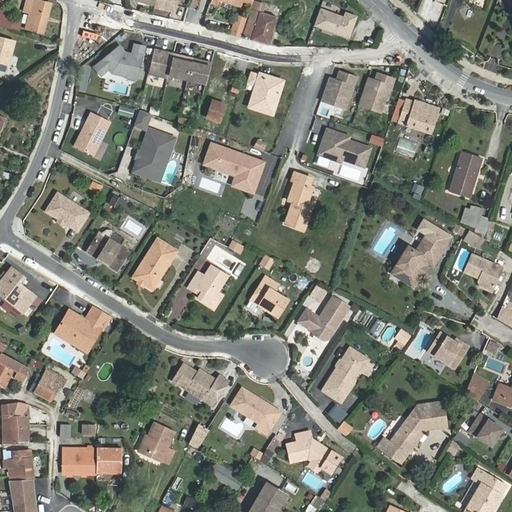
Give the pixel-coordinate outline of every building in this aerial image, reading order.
[(34,0),(27,0),(24,11),(30,13),(26,29),(43,33),(51,4),(34,0)] [(136,0),(138,1),(175,10),(177,0),(136,0)] [(16,17),(17,12),(0,8),(0,24),(19,29),(21,18),(16,17)] [(269,45),(277,17),(252,10),(243,38),(269,45)] [(236,16),(231,34),(240,37),(246,20),(236,16)] [(0,38),(0,69),(5,71),(6,64),(9,65),(14,42),(0,38)] [(119,47),(94,68),(101,75),(108,69),(112,73),(126,76),(130,74),(131,68),(139,70),(144,47),(134,45),(132,55),(129,54),(127,56),(124,55),(124,53),(119,47)] [(174,55),(154,50),(148,76),(168,81),(169,78),(174,55)] [(189,82),(194,59),(174,55),(169,78),(189,82)] [(207,87),(213,64),(194,59),(189,82),(207,87)] [(130,74),(126,76),(137,79),(139,70),(131,68),(130,74)] [(321,100),(346,109),(357,77),(340,71),(337,80),(336,84),(328,81),(321,100)] [(251,72),(247,84),(255,87),(249,107),(273,115),(283,81),(259,74),(259,75),(251,72)] [(366,83),(359,104),(383,113),(387,100),(390,100),(397,79),(380,74),(377,81),(376,86),(366,83)] [(377,81),(368,77),(366,83),(376,86),(377,81)] [(207,119),(223,125),(232,99),(227,98),(225,104),(213,101),(207,119)] [(406,99),(399,121),(406,124),(405,127),(431,135),(440,108),(414,100),(414,102),(406,99)] [(118,114),(133,118),(134,110),(120,107),(118,114)] [(140,110),(134,126),(145,130),(151,114),(140,110)] [(76,147),(92,155),(109,121),(90,112),(81,131),(83,132),(76,147)] [(188,128),(191,120),(179,116),(177,124),(188,128)] [(205,125),(222,130),(223,125),(207,119),(205,125)] [(149,129),(133,172),(156,181),(161,166),(156,164),(159,154),(168,158),(175,139),(149,129)] [(334,132),(327,129),(325,136),(332,139),(334,132)] [(348,140),(349,137),(334,132),(332,139),(325,136),(319,154),(341,162),(342,159),(364,167),(371,148),(348,140)] [(372,134),(370,141),(381,145),(384,138),(372,134)] [(266,144),(259,140),(255,147),(262,151),(266,144)] [(259,161),(211,143),(203,164),(235,176),(245,179),(241,189),(253,193),(260,174),(255,172),(259,161)] [(156,181),(159,182),(168,158),(159,154),(156,164),(161,166),(156,181)] [(303,165),(309,167),(310,163),(305,162),(307,156),(303,154),(301,160),(303,165)] [(469,197),(481,160),(463,154),(451,191),(469,197)] [(260,174),(264,162),(259,161),(255,172),(260,174)] [(295,181),(288,200),(293,202),(285,223),(304,230),(312,208),(306,206),(313,187),(310,186),(313,179),(295,173),(292,180),(295,181)] [(390,173),(387,178),(398,185),(401,180),(390,173)] [(245,179),(235,176),(232,185),(241,189),(245,179)] [(91,181),(88,189),(99,194),(102,185),(91,181)] [(414,192),(420,195),(424,186),(417,184),(414,192)] [(78,231),(89,213),(57,193),(46,211),(59,219),(63,222),(64,223),(78,231)] [(124,200),(115,195),(111,204),(120,208),(124,200)] [(466,209),(463,216),(480,221),(482,214),(466,209)] [(480,221),(463,216),(461,224),(478,229),(480,221)] [(491,221),(485,240),(489,242),(495,222),(491,221)] [(457,225),(453,231),(461,235),(464,229),(457,225)] [(101,234),(110,240),(115,233),(110,231),(106,232),(101,234)] [(469,231),(464,239),(477,247),(482,239),(469,231)] [(117,270),(128,252),(120,246),(117,245),(110,240),(101,234),(99,233),(87,251),(100,259),(102,261),(105,263),(117,270)] [(115,233),(110,240),(117,245),(120,246),(125,239),(115,233)] [(408,247),(392,274),(414,287),(429,262),(434,254),(439,256),(446,245),(428,235),(417,253),(408,247)] [(144,284),(153,290),(177,251),(158,239),(133,277),(139,281),(142,283),(144,284)] [(242,245),(233,240),(230,247),(238,252),(242,245)] [(434,265),(439,256),(434,254),(429,262),(434,265)] [(479,282),(494,288),(503,267),(472,254),(464,272),(480,279),(479,282)] [(274,260),(266,255),(260,264),(269,269),(274,260)] [(198,272),(188,288),(194,293),(197,289),(202,293),(199,296),(198,299),(209,306),(218,294),(229,276),(211,265),(204,276),(198,272)] [(25,279),(12,268),(0,283),(0,293),(23,312),(35,297),(20,285),(25,279)] [(251,300),(260,305),(278,317),(288,300),(274,291),(278,285),(266,277),(251,300)] [(481,287),(492,292),(494,288),(479,282),(481,287)] [(326,293),(317,286),(310,297),(320,303),(326,293)] [(209,306),(214,309),(222,296),(218,294),(209,306)] [(260,305),(251,300),(247,306),(256,312),(260,305)] [(329,304),(320,318),(307,310),(299,322),(306,327),(307,326),(313,330),(314,334),(323,341),(329,340),(345,314),(329,304)] [(103,330),(111,317),(94,306),(85,319),(70,310),(59,328),(73,337),(75,333),(78,335),(72,344),(87,353),(101,329),(103,330)] [(511,316),(501,309),(497,319),(511,327),(511,316)] [(369,332),(378,338),(386,324),(377,318),(369,332)] [(398,337),(406,343),(411,336),(404,330),(398,337)] [(460,346),(455,342),(441,333),(428,352),(455,369),(469,348),(462,343),(460,346)] [(490,340),(486,349),(495,353),(499,344),(490,340)] [(369,360),(350,348),(342,362),(338,368),(323,391),(341,403),(369,360)] [(2,354),(0,357),(0,384),(5,387),(14,370),(17,372),(14,377),(22,381),(28,369),(2,354)] [(196,372),(185,365),(174,381),(211,405),(227,381),(218,375),(215,380),(201,371),(199,374),(196,372)] [(30,390),(50,400),(62,378),(47,369),(41,380),(37,378),(30,390)] [(78,369),(75,375),(82,379),(86,373),(78,369)] [(471,381),(483,389),(487,383),(474,374),(471,381)] [(483,389),(471,381),(465,394),(476,401),(483,389)] [(499,384),(493,400),(511,407),(511,387),(511,389),(499,384)] [(151,385),(148,389),(154,393),(157,389),(151,385)] [(258,424),(256,428),(267,435),(281,412),(242,387),(231,406),(258,424)] [(382,451),(401,465),(425,433),(433,423),(445,421),(443,409),(452,408),(451,401),(418,405),(389,442),(382,451)] [(17,403),(2,405),(3,444),(29,442),(28,411),(18,412),(17,403)] [(452,408),(443,409),(445,421),(454,420),(452,408)] [(480,415),(469,431),(491,445),(502,429),(480,415)] [(169,464),(175,450),(168,447),(175,431),(155,422),(142,450),(162,458),(161,460),(169,464)] [(352,428),(344,422),(338,430),(346,436),(352,428)] [(197,449),(208,430),(207,429),(198,423),(188,444),(197,449)] [(82,435),(95,435),(95,425),(83,424),(82,435)] [(70,438),(71,425),(61,425),(60,438),(70,438)] [(297,442),(286,445),(291,463),(308,459),(311,461),(322,468),(331,473),(341,457),(312,439),(310,432),(295,435),(297,442)] [(461,433),(457,439),(464,445),(469,438),(461,433)] [(451,439),(442,434),(438,441),(447,446),(451,439)] [(267,449),(272,453),(279,442),(274,438),(267,449)] [(377,446),(382,451),(389,442),(383,438),(377,446)] [(460,446),(454,442),(449,451),(455,455),(460,446)] [(96,473),(122,473),(122,449),(97,448),(97,449),(96,473)] [(97,449),(81,449),(81,450),(65,450),(64,473),(96,473),(97,449)] [(267,449),(261,458),(268,463),(273,454),(272,453),(267,449)] [(4,452),(4,468),(8,468),(10,481),(34,479),(30,450),(4,452)] [(252,455),(259,460),(263,455),(255,450),(252,455)] [(311,461),(308,466),(319,473),(322,468),(311,461)] [(215,463),(209,473),(237,490),(243,480),(215,463)] [(472,480),(480,485),(467,508),(473,511),(491,511),(506,486),(478,470),(472,480)] [(9,481),(11,492),(21,491),(23,506),(13,508),(13,511),(37,511),(34,479),(10,481),(9,481)] [(275,511),(286,494),(266,482),(248,511),(275,511)] [(320,498),(325,502),(331,492),(326,489),(320,498)] [(315,496),(305,511),(306,511),(315,511),(323,501),(315,496)]
